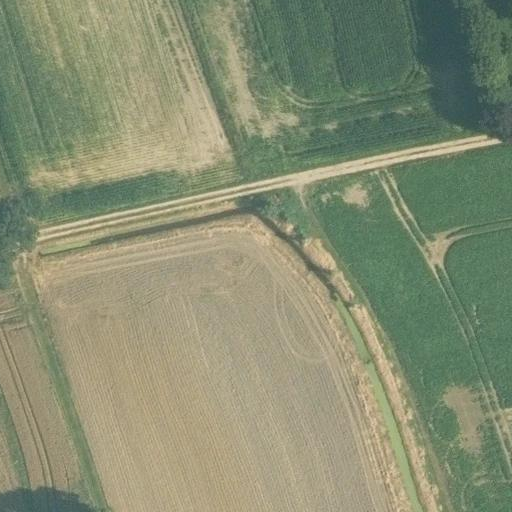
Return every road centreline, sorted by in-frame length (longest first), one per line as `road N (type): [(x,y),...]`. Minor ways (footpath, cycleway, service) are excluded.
road 1 (track): [(0,244),(511,133)]
road 2 (track): [(0,182),(108,511)]
